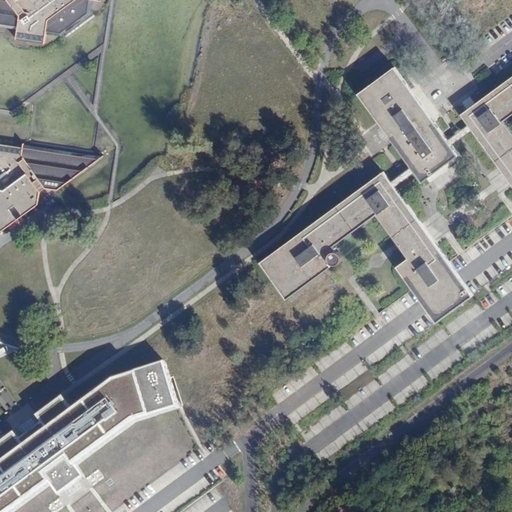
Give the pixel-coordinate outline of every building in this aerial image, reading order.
[(0,0),(0,29),(15,31),(14,34),(43,38),(43,36),(60,38),(94,13),(95,3),(98,3),(98,0),(0,0)] [(395,68),(360,94),(379,121),(389,134),(412,166),(416,171),(423,181),(443,167),(459,155),(452,146),(448,140),(424,107),(397,71),(395,68)] [(511,78),(476,104),(463,114),(470,124),(474,129),(500,165),(502,168),(511,181),(511,131),(504,121),(511,114),(511,78)] [(466,127),(470,132),(474,129),(470,124),(466,127)] [(453,136),(457,142),(463,138),(470,132),(466,127),(453,136)] [(59,190),(105,157),(30,145),(24,145),(25,138),(0,134),(0,230),(3,231),(40,204),(42,192),(46,188),(59,190)] [(452,146),(457,142),(453,136),(448,140),(452,146)] [(408,169),(412,175),(416,171),(412,166),(408,169)] [(405,180),(412,175),(408,169),(395,179),(399,184),(405,180)] [(394,188),(390,182),(383,172),(261,263),(287,298),(330,267),(328,263),(329,262),(332,264),(336,264),(338,263),(340,261),(341,259),(340,254),(339,253),(336,251),(335,251),(336,248),(333,248),(332,247),(377,214),(398,241),(399,243),(402,247),(410,258),(398,267),(413,287),(449,262),(437,245),(422,225),(420,222),(394,188)] [(394,188),(399,184),(395,179),(390,182),(394,188)] [(40,204),(57,206),(59,190),(46,188),(42,192),(40,204)] [(462,280),(449,262),(413,287),(427,306),(438,321),(474,295),(462,280)] [(0,511),(8,511),(49,483),(58,495),(84,477),(74,464),(133,420),(178,409),(168,379),(163,363),(115,379),(72,410),(63,397),(37,416),(43,426),(20,442),(14,433),(0,442),(0,511)]
